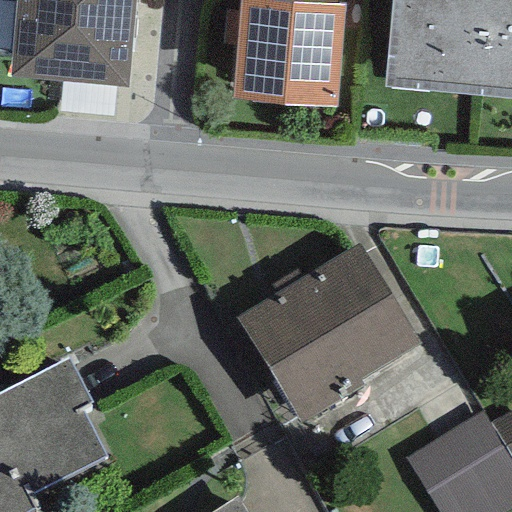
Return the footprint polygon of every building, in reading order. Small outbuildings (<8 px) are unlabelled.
[(125,76),(132,7),(47,0),(14,0),(8,65),(125,76)] [(343,0),(240,0),(232,90),(334,99),(343,0)] [(511,0),(391,0),(384,81),(511,92),(511,0)] [(359,250),(235,325),(301,433),(364,395),(360,387),(421,351),(359,250)] [(0,511),(32,511),(29,504),(106,464),(81,417),(91,412),(67,365),(0,399),(0,511)] [(203,478),(199,403),(110,408),(114,483),(203,478)] [(482,415),(406,462),(436,511),(507,511),(511,510),(511,462),(491,428),(482,415)] [(511,415),(491,428),(511,462),(511,415)] [(242,511),(236,502),(220,511),(242,511)]
